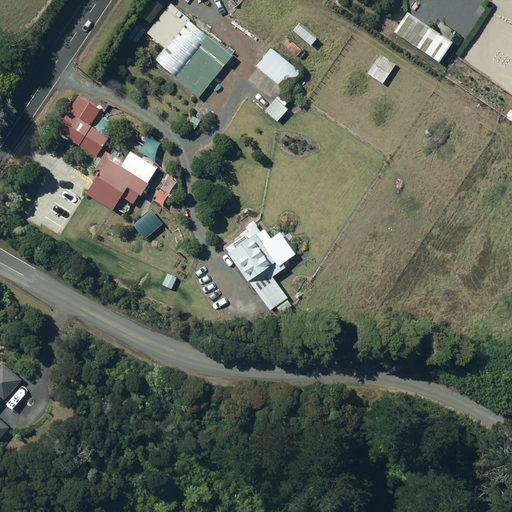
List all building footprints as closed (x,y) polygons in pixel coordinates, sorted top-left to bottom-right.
[(175,78),(198,97),(237,51),(213,30),(209,35),(190,19),(192,16),(174,1),(148,32),(167,47),(158,57),(178,74),(175,78)] [(397,27),(395,29),(441,60),(455,38),(453,37),(455,33),(437,20),(432,28),(421,20),(423,17),(410,8),(397,27)] [(272,45),(257,65),(285,87),(300,67),(272,45)] [(398,63),(382,52),(368,72),(383,83),(398,63)] [(79,92),(57,129),(99,154),(110,136),(91,124),(102,106),(79,92)] [(291,108),(278,96),(266,109),(278,121),(291,108)] [(109,157),(88,192),(113,207),(121,193),(134,201),(140,191),(143,193),(160,166),(131,148),(121,165),(109,157)] [(250,229),(226,246),(270,308),(275,305),(283,317),(295,309),(287,298),(289,296),(273,273),(288,263),(257,219),(247,225),(250,229)] [(0,418),(0,401),(22,379),(23,379),(3,358),(0,361),(0,436),(9,428),(0,418)]
